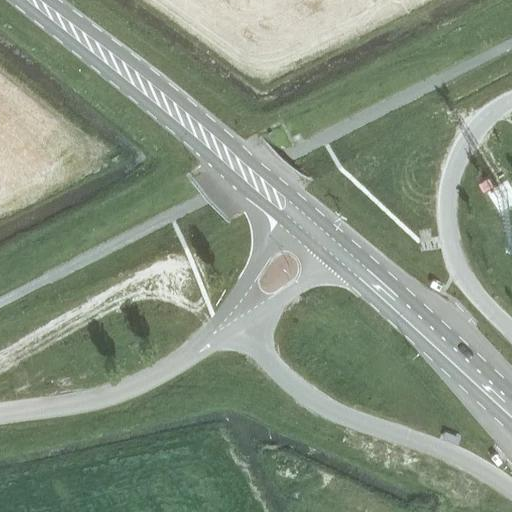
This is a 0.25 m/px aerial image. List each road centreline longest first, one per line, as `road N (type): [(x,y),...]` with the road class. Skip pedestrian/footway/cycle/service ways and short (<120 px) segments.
road 1 (primary): [(328,226),(48,0)]
road 2 (primary): [(17,0),(289,228)]
road 3 (unclassified): [(511,490),(447,453),(314,403),(226,322)]
road 4 (unclassified): [(511,101),(469,136),(446,205),(458,274),(511,333)]
road 5 (primary): [(326,259),(511,427)]
road 6 (tertiary): [(0,414),(124,390),(177,362),(226,322)]
road 7 (primary): [(511,395),(328,226)]
road 8 (tertiary): [(226,322),(276,302),(326,259)]
